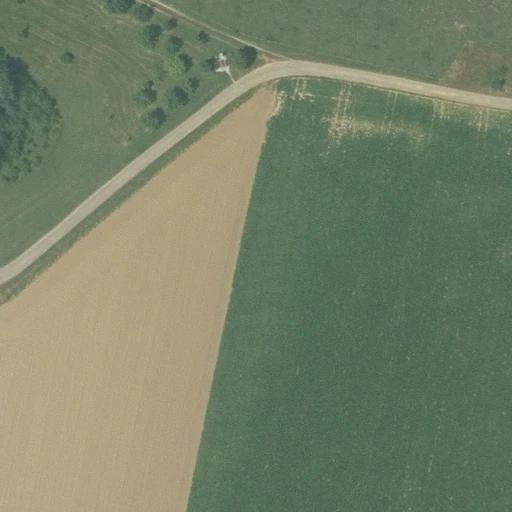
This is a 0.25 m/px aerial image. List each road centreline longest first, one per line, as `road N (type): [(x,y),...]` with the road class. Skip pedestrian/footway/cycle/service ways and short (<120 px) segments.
road 1 (track): [(0,319),(250,102),(287,87),(511,119)]
road 2 (track): [(287,87),(118,0)]
